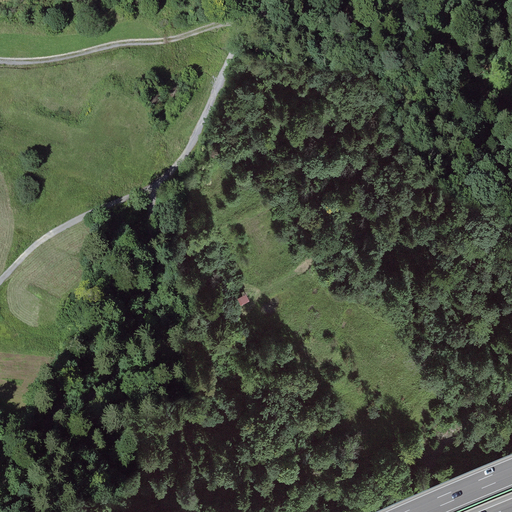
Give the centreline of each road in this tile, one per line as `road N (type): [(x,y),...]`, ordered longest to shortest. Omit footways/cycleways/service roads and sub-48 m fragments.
road 1 (track): [(41,437),(64,435),(134,482),(160,486),(306,465),(360,482),(389,479),(418,470),(443,434),(484,422),(511,382)]
road 2 (track): [(0,484),(63,409),(113,380),(149,284),(159,184)]
road 3 (track): [(0,282),(65,225),(159,184),(201,127),(223,74)]
road 4 (track): [(0,61),(47,62),(247,20)]
